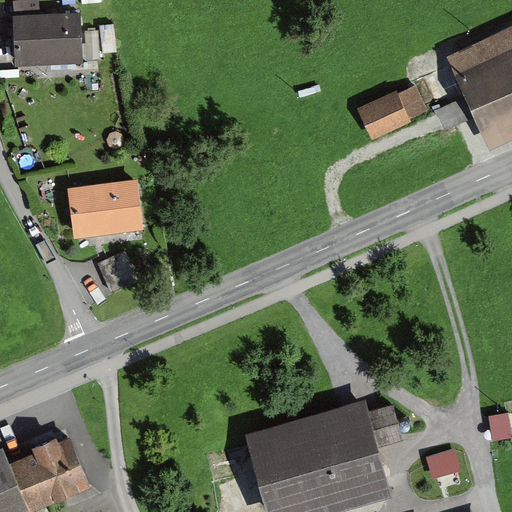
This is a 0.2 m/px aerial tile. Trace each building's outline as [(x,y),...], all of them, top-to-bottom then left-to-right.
[(81,9),(13,12),(16,62),(84,59),(81,9)] [(511,23),(447,53),(490,146),(511,136),(511,23)] [(358,105),(372,138),(412,120),(410,117),(428,109),(416,83),(398,91),(397,88),(358,105)] [(77,234),(143,225),(136,176),(70,185),(77,234)] [(126,250),(98,261),(111,291),(138,280),(126,250)] [(366,395),(246,429),(269,511),(314,511),(393,490),(379,441),(403,434),(394,401),(369,408),(366,395)] [(511,409),(492,410),(494,436),(511,434),(511,409)] [(71,433),(59,438),(57,432),(32,442),(34,448),(10,459),(32,508),(92,482),(71,433)] [(0,441),(0,511),(29,511),(33,511),(32,508),(10,459),(3,440),(0,441)] [(430,455),(436,477),(465,468),(458,446),(430,455)]
